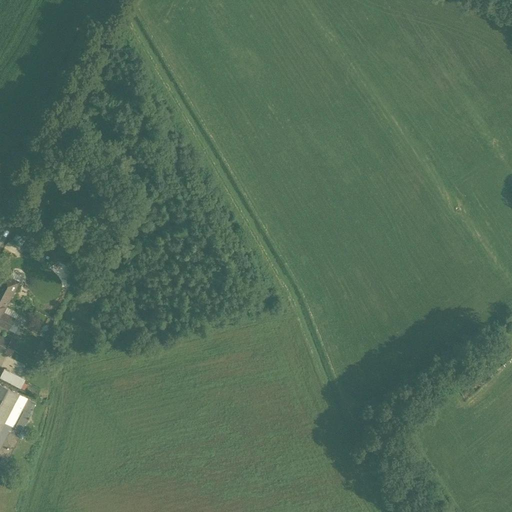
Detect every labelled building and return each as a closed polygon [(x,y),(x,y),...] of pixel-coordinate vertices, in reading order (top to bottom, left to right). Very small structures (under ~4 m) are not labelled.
[(14,290),(0,282),(0,303),(5,306),(14,290)] [(14,317),(2,311),(0,315),(0,324),(8,329),(14,317)] [(9,340),(0,335),(0,350),(3,352),(9,340)] [(0,377),(21,387),(26,378),(4,368),(0,377)] [(27,398),(0,383),(0,458),(1,456),(7,459),(19,436),(17,435),(24,423),(25,424),(30,413),(29,412),(35,402),(26,398),(27,398)]
